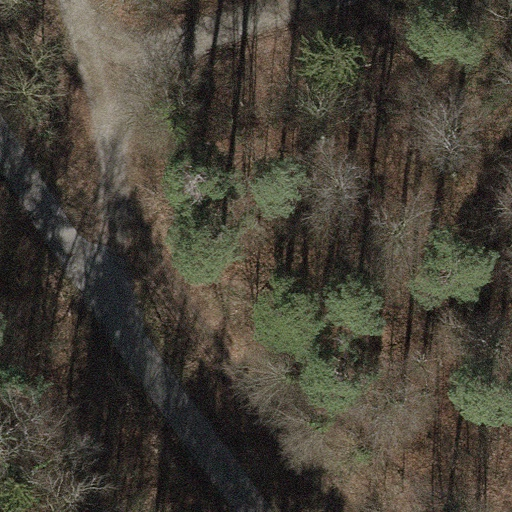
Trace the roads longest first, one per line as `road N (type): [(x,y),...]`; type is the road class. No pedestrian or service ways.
road 1 (track): [(353,511),(145,229),(84,85)]
road 2 (track): [(352,0),(184,38),(84,85)]
